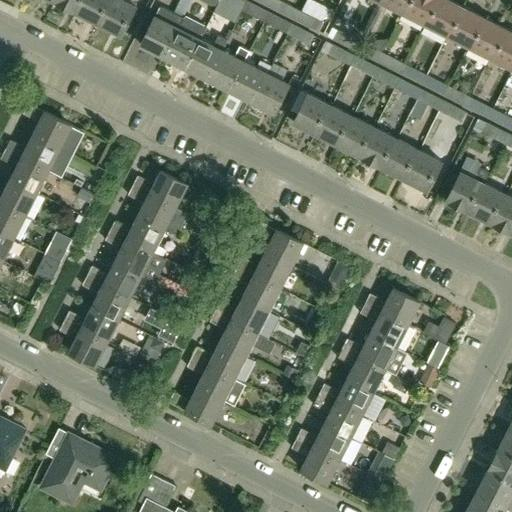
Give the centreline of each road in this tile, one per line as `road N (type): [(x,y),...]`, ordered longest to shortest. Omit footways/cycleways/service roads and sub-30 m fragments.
road 1 (residential): [(511,294),(496,276),(50,48),(12,29),(0,36)]
road 2 (residential): [(334,511),(0,341)]
road 3 (residential): [(412,511),(511,305)]
